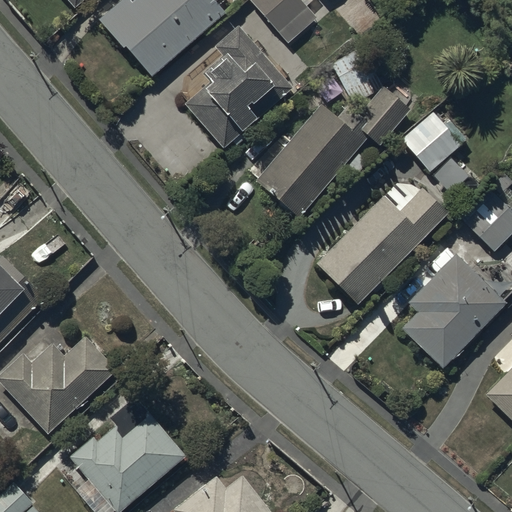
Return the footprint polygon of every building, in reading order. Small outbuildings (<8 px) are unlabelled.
[(64,0),(72,9),(81,0),(88,0),(91,2),(93,0),(64,0)] [(130,0),(129,2),(127,0),(118,0),(95,19),(120,48),(122,47),(149,78),(223,14),(211,0),(130,0)] [(299,0),(246,0),(286,44),(315,17),(299,0)] [(206,83),(181,104),(221,144),(290,87),(235,26),(212,47),(220,56),(203,70),(206,74),(202,78),(206,83)] [(366,43),(328,64),(350,104),(380,87),(374,76),(382,71),(366,43)] [(319,104),(252,181),(297,219),(366,136),(377,146),(408,110),(381,87),(355,116),(347,108),(337,120),(319,104)] [(426,171),(465,138),(447,117),(439,124),(430,113),(399,139),(426,171)] [(511,182),(503,173),(459,220),(493,252),(511,231),(511,212),(509,210),(511,206),(511,192),(507,187),(511,182)] [(411,184),(395,183),(313,263),(354,304),(443,214),(419,190),(418,191),(411,184)] [(440,369),(503,302),(452,254),(405,303),(414,312),(398,329),(440,369)] [(0,341),(42,298),(0,256),(0,341)] [(503,373),(483,393),(511,422),(511,328),(506,335),(511,340),(511,354),(504,347),(495,356),(495,364),(503,373)] [(21,352),(0,372),(0,386),(45,434),(115,369),(82,337),(62,356),(49,343),(29,361),(21,352)] [(91,436),(66,457),(87,481),(76,491),(94,511),(109,511),(111,511),(112,511),(116,511),(183,456),(133,396),(106,419),(112,426),(95,441),(91,436)] [(0,410),(0,433),(4,438),(16,426),(0,410)] [(213,475),(170,510),(171,511),(269,511),(239,474),(223,487),(213,475)] [(11,482),(0,492),(0,511),(36,511),(31,506),(36,501),(30,495),(26,498),(11,482)]
